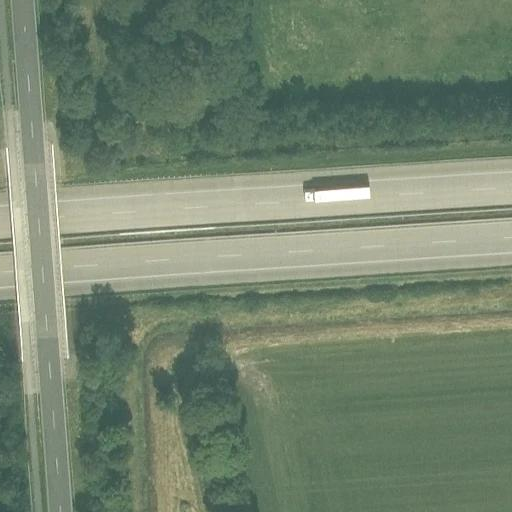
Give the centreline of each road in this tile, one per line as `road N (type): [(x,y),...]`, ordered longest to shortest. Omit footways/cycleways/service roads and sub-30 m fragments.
road 1 (tertiary): [(22,0),(62,511)]
road 2 (motorway): [(511,181),(0,219)]
road 3 (motorway): [(0,275),(511,240)]
road 4 (track): [(236,511),(215,368)]
